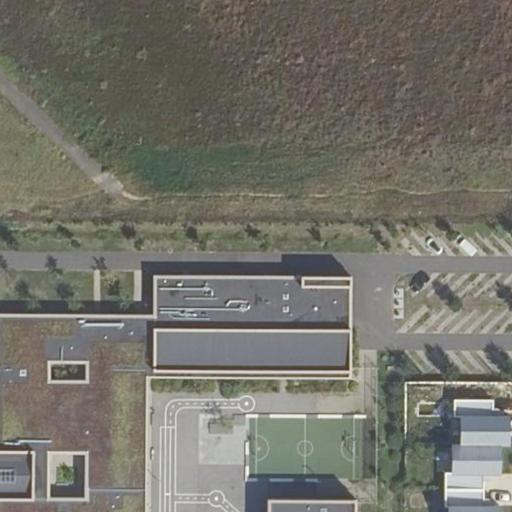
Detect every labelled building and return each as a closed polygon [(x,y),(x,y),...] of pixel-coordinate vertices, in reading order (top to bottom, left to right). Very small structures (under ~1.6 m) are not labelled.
[(0,511),(356,511),(356,501),(267,501),(266,511),(145,511),(146,376),(350,377),(350,278),(154,277),(154,316),(0,315),(0,511)] [(458,418),(458,445),(500,446),(508,446),(508,417),(492,417),(493,401),(454,401),(454,418),(458,418)] [(355,417),(256,417),(256,479),(355,479),(355,417)] [(445,474),(445,491),(483,491),(483,475),(499,475),(500,446),(458,445),(449,445),(449,474),(445,474)] [(459,506),(459,511),(499,511),(500,507),(483,507),(483,491),(445,491),(445,506),(459,506)]
